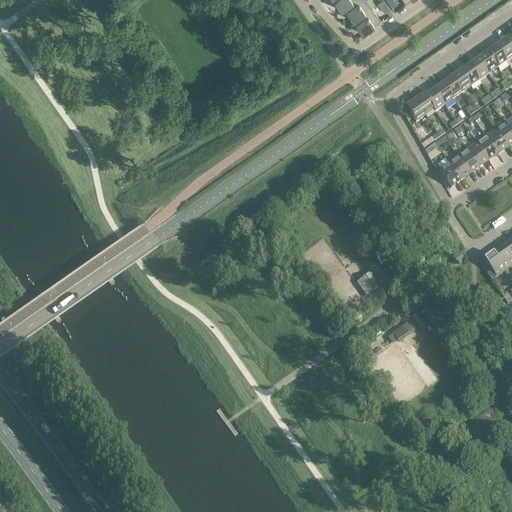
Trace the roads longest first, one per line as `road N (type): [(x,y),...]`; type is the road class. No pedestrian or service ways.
road 1 (residential): [(453,205),(382,100),(511,10)]
road 2 (trunk): [(102,511),(0,376)]
road 3 (residential): [(429,0),(363,47),(349,44),(315,0)]
